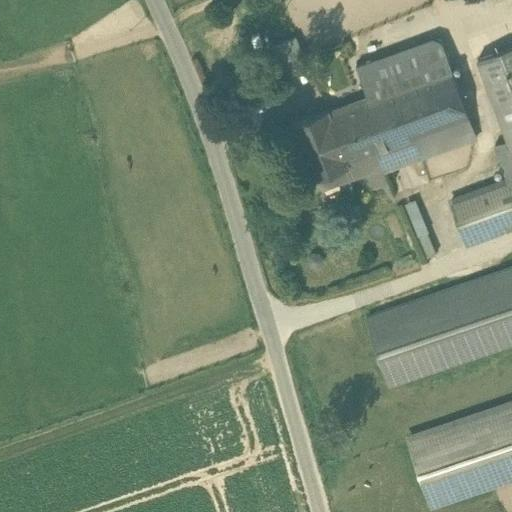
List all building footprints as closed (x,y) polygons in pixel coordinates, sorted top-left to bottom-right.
[(297,37),(270,48),(281,75),(308,64),(297,37)] [(398,53),(410,83),(449,69),(437,38),(398,53)] [(511,147),(511,45),(479,58),(509,139),(511,147)] [(410,83),(398,53),(378,60),(389,90),(410,83)] [(389,90),(378,60),(376,57),(357,65),(369,98),(389,90)] [(388,147),(471,116),(452,67),(449,69),(410,83),(389,90),(369,98),(388,147)] [(376,151),(388,147),(369,98),(331,112),(330,109),(294,123),(314,177),(318,176),(350,164),(349,161),(376,151)] [(471,116),(388,147),(376,151),(383,167),(384,171),(478,135),(471,116)] [(511,186),(511,147),(509,139),(496,144),(509,180),(511,186)] [(350,164),(318,176),(323,190),(383,167),(376,151),(349,161),(350,164)] [(467,243),(511,226),(511,186),(509,180),(451,201),(467,243)] [(310,256),(309,262),(312,266),(318,267),(323,264),(323,258),(320,253),(314,253),(310,256)] [(511,341),(511,270),(367,321),(389,384),(511,341)] [(511,405),(408,441),(430,505),(511,476),(511,405)]
